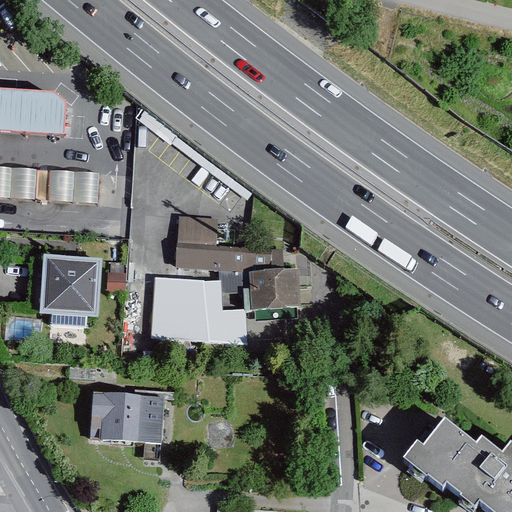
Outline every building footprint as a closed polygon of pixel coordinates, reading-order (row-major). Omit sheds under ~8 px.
[(0,138),(64,141),(66,110),(54,101),(0,97),(0,138)] [(0,201),(24,203),(61,206),(85,207),(98,208),(100,177),(87,176),(63,175),(26,173),(0,171),(0,201)] [(221,223),(181,222),(180,266),(260,267),(259,312),(305,314),(306,269),(284,268),(284,252),(220,250),(221,223)] [(49,262),(44,318),(101,322),(106,267),(49,262)] [(155,280),(151,342),(248,348),(246,312),(223,314),(220,285),(155,280)] [(168,401),(96,397),(94,444),(165,449),(168,401)] [(476,457),(445,433),(424,460),(417,456),(404,473),(427,491),(428,490),(443,502),(447,497),(462,509),(461,511),(463,511),(511,511),(511,455),(511,454),(502,466),(482,451),(476,457)]
